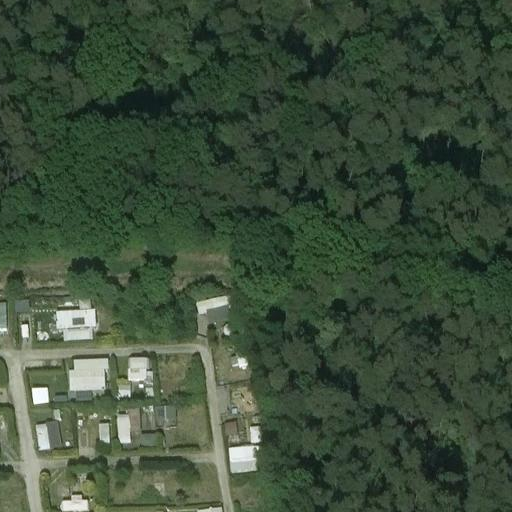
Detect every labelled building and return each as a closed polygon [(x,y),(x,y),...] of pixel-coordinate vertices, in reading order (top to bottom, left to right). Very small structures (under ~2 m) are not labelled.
[(245,314),(244,302),(213,306),(214,318),(245,314)] [(129,382),(153,381),(151,358),(128,359),(129,382)] [(120,444),(132,444),(132,433),(142,433),(142,407),(120,407),(120,444)] [(0,416),(0,441),(10,441),(7,415),(0,416)] [(65,448),(60,421),(37,425),(42,451),(65,448)] [(219,501),(218,479),(197,480),(198,502),(219,501)]
